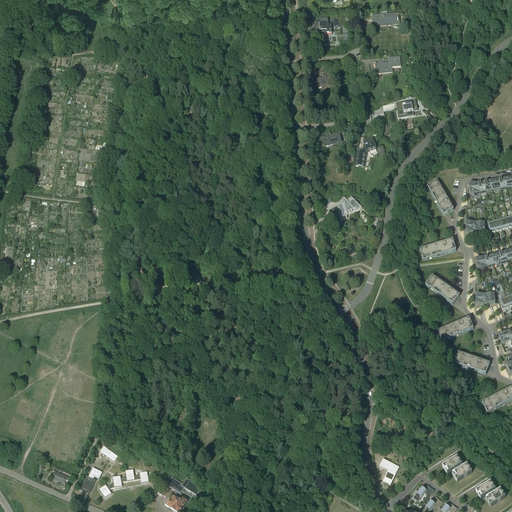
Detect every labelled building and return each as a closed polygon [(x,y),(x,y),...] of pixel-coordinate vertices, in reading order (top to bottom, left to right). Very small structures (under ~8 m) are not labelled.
[(382,16),(372,17),(373,26),(398,24),(398,15),(387,16),(387,13),(381,13),(382,16)] [(338,19),(328,20),(320,20),(320,23),(314,24),(314,32),(318,31),(318,32),(317,32),(318,37),(326,37),(326,34),(332,33),(331,28),(339,27),(338,19)] [(389,63),(383,64),(383,62),(379,62),(379,64),(375,65),(376,69),(372,70),(372,75),(393,73),(392,68),(401,67),(400,57),(388,58),(389,63)] [(322,78),(315,81),(318,89),(328,85),(329,87),(333,85),(326,68),(320,71),(322,77),(322,78)] [(395,104),(396,108),(398,120),(408,118),(414,117),(413,110),(417,109),(415,100),(395,104)] [(320,137),(316,138),(318,144),(325,142),(326,147),(332,146),(332,145),(341,143),(339,134),(331,136),(330,135),(329,135),(330,136),(320,138),(320,137)] [(374,143),(373,138),(365,140),(366,142),(363,143),(365,149),(361,151),(357,150),(355,166),(358,167),(364,168),(366,153),(376,150),(374,143)] [(500,190),(500,192),(507,191),(506,189),(505,179),(498,180),(500,190)] [(492,191),(500,190),(498,180),(490,181),(492,191)] [(443,217),(448,214),(453,211),(437,181),(427,187),(443,217)] [(492,193),(492,191),(490,181),(484,182),(486,194),(492,193)] [(484,182),(478,184),(480,195),(486,194),(484,182)] [(477,196),(480,195),(478,184),(468,185),(470,195),(473,194),(474,198),(478,197),(477,196)] [(337,206),(339,216),(340,219),(345,216),(345,215),(346,214),(349,213),(351,212),(354,210),(355,209),(358,213),(361,210),(360,209),(361,209),(352,199),(352,198),(347,201),(346,202),(345,200),(345,199),(344,199),(343,199),(342,198),(328,206),(329,211),(337,206)] [(508,230),(510,229),(507,220),(501,222),(503,231),(508,231),(508,230)] [(501,222),(494,223),(497,233),(501,232),(501,231),(503,231),(501,222)] [(475,233),(475,223),(466,223),(466,233),(475,233)] [(475,223),(475,233),(485,233),(485,223),(475,223)] [(495,233),(497,233),(494,223),(488,225),(489,229),(488,230),(489,235),(495,234),(495,233)] [(456,252),(454,247),(453,241),(420,250),(423,261),(456,252)] [(507,262),(505,252),(499,254),(501,263),(501,264),(502,265),(508,264),(507,262)] [(493,266),(501,264),(501,263),(499,254),(490,256),(493,266)] [(494,267),(493,266),(490,256),(484,258),(487,267),(487,269),(494,267)] [(487,267),(484,258),(475,260),(478,270),(487,267)] [(452,306),(456,302),(459,297),(432,276),(425,286),(452,306)] [(494,294),(485,295),(486,305),(495,304),(494,294)] [(476,305),(486,305),(485,295),(475,295),(476,305)] [(508,309),(510,308),(506,297),(500,300),(502,306),(501,306),(502,311),(508,310),(508,309)] [(473,330),(471,325),(469,319),(437,332),(441,342),(473,330)] [(505,344),(511,341),(507,332),(498,336),(502,345),(505,344)] [(486,376),(490,365),(458,353),(454,364),(486,376)] [(511,401),(511,388),(482,403),(487,413),(511,401)] [(118,457),(104,447),(100,452),(114,462),(118,457)] [(391,464),(395,466),(399,468),(400,469),(402,465),(400,464),(397,463),(398,460),(393,458),(391,464)] [(457,458),(443,467),(442,468),(447,475),(451,473),(452,474),(453,475),(452,475),(457,483),(472,473),(467,466),(463,468),(461,466),(462,466),(457,458)] [(383,461),(380,468),(386,471),(388,472),(383,482),(390,486),(399,468),(395,466),(391,464),(383,461)] [(96,481),(93,480),(94,478),(99,480),(102,473),(93,469),(89,478),(86,477),(80,490),(89,495),(96,481)] [(142,484),(149,483),(147,475),(147,473),(140,474),(141,476),(134,477),(133,473),(133,471),(126,472),(126,474),(127,479),(120,480),(120,478),(113,479),(115,485),(111,486),(107,488),(106,487),(100,491),(105,498),(111,494),(109,491),(112,489),(115,488),(121,487),(121,483),(141,480),(142,484)] [(63,485),(65,481),(70,483),(71,480),(66,478),(54,472),(51,480),(63,485)] [(172,478),(169,483),(167,486),(174,490),(175,489),(178,491),(171,501),(169,500),(165,506),(174,511),(184,511),(186,510),(185,510),(186,509),(188,510),(190,505),(194,506),(204,491),(201,489),(187,480),(183,486),(172,478)] [(490,483),(476,492),(481,500),(485,497),(486,499),(486,500),(491,508),(505,498),(500,491),(496,493),(495,491),(490,483)] [(429,498),(431,495),(433,492),(429,489),(426,492),(421,488),(418,492),(416,491),(412,496),(415,497),(413,499),(418,503),(425,494),(429,498)] [(429,511),(433,508),(438,511),(443,504),(438,501),(435,505),(430,501),(427,506),(424,504),(421,509),(423,511),(422,511),(429,511)]
